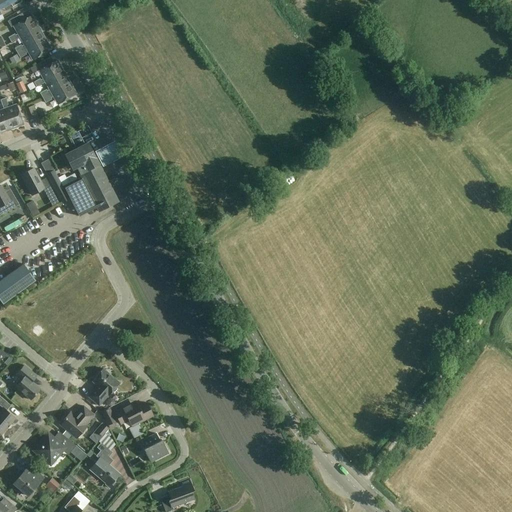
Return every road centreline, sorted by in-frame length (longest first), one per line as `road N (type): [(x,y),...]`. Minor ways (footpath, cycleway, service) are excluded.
road 1 (tertiary): [(374,511),(274,395),(160,196)]
road 2 (residential): [(112,511),(132,489),(181,462),(185,450),(156,390),(98,338)]
road 3 (residential): [(98,338),(130,301),(102,233),(160,196)]
